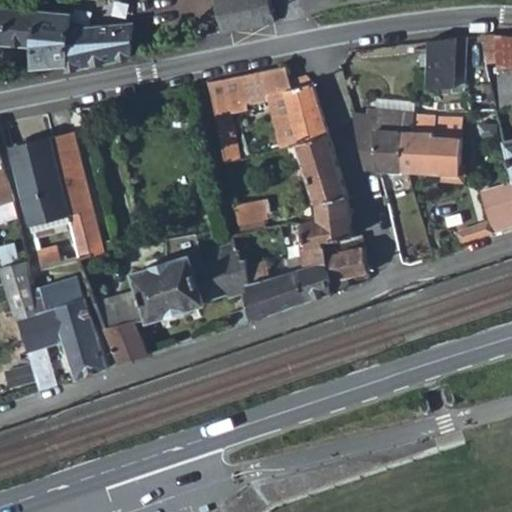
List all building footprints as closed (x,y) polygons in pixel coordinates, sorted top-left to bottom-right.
[(275,20),(270,0),(216,0),(225,38),(275,20)] [(0,6),(0,43),(34,46),(33,68),(64,64),(66,69),(132,56),(135,22),(70,27),(71,12),(0,6)] [(511,37),(504,37),(495,36),(481,37),(486,63),(498,63),(498,68),(511,67),(511,37)] [(429,41),(429,88),(454,88),(456,88),(456,38),(429,41)] [(454,88),(454,92),(466,92),(466,38),(456,38),(456,88),(454,88)] [(286,66),(209,82),(224,152),(226,162),(241,158),(233,113),(249,110),(248,105),(272,100),(271,98),(288,93),(301,143),(329,132),(322,114),(313,83),(311,79),(308,76),(290,78),(286,66)] [(511,67),(498,68),(501,108),(511,106),(511,67)] [(272,100),(285,147),(301,143),(288,93),(271,98),(272,100)] [(378,99),(377,110),(416,114),(417,103),(378,99)] [(368,113),(354,116),(356,129),(362,155),(365,168),(379,169),(401,169),(403,133),(415,133),(416,114),(377,110),(368,110),(368,113)] [(403,133),(401,169),(408,170),(461,174),(462,136),(435,135),(436,117),(436,115),(416,114),(415,133),(403,133)] [(436,117),(435,135),(462,136),(463,118),(436,117)] [(70,214),(81,258),(106,251),(75,131),(54,137),(52,137),(70,214)] [(301,143),(319,202),(349,194),(329,132),(301,143)] [(52,137),(13,147),(33,224),(35,231),(56,226),(61,245),(40,250),(44,267),(80,259),(81,258),(70,214),(52,137)] [(0,205),(15,201),(8,178),(0,153),(0,205)] [(494,221),(499,235),(511,230),(511,183),(482,191),(491,222),(494,221)] [(349,194),(319,202),(322,219),(306,222),(306,223),(310,247),(325,244),(324,240),(354,236),(349,194)] [(237,208),(241,225),(262,220),(259,204),(237,208)] [(262,220),(241,225),(242,233),(267,226),(265,219),(262,220)] [(300,269),(307,300),(331,292),(325,244),(310,247),(306,223),(298,221),(304,256),(288,260),(291,272),(300,269)] [(325,244),(331,292),(354,285),(352,275),(370,271),(366,246),(363,234),(354,236),(324,240),(325,244)] [(138,289),(96,301),(107,329),(137,320),(138,323),(150,319),(151,322),(207,301),(206,299),(229,291),(231,295),(248,289),(247,287),(252,286),(249,264),(247,258),(243,259),(234,243),(200,253),(133,272),(138,289)] [(29,259),(1,266),(19,317),(30,352),(39,386),(40,389),(41,390),(59,384),(47,345),(60,341),(61,343),(66,341),(77,378),(110,366),(97,324),(88,299),(79,284),(79,283),(78,281),(77,280),(75,280),(74,279),(67,280),(49,285),(42,287),(45,297),(36,299),(34,289),(32,279),(29,259)] [(248,289),(252,318),(307,300),(300,269),(291,272),(271,278),(269,261),(249,264),(252,286),(247,287),(248,289)] [(150,353),(138,323),(137,320),(107,329),(122,363),(150,353)] [(20,374),(25,390),(39,386),(34,371),(20,374)]
